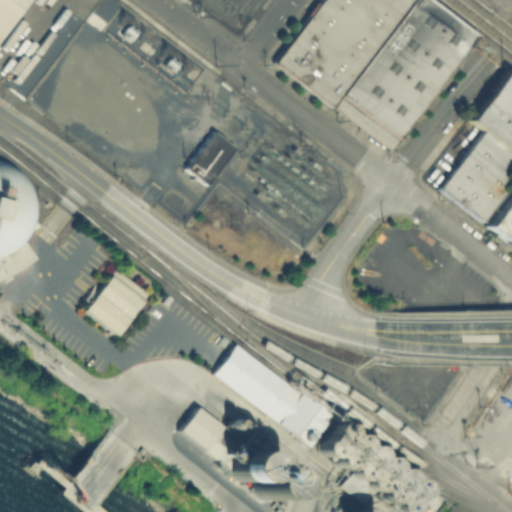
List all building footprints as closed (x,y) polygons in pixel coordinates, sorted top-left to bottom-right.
[(0,0),(22,0),(0,29),(0,0)] [(430,0),(475,34),(387,149),(273,61),(319,0),(430,0)] [(511,245),(437,188),(480,130),(466,119),(505,69),(511,74),(511,245)] [(232,146),(204,183),(183,167),(211,130),(232,146)] [(22,237),(30,218),(30,198),(22,179),(8,164),(0,160),(0,253),(7,251),(22,237)] [(112,334),(143,292),(109,267),(78,310),(112,334)] [(327,415),(305,446),(210,372),(233,342),(327,415)] [(173,430),(211,459),(226,439),(213,429),(216,425),(191,406),(173,430)] [(233,442),(236,438),(243,443),(251,433),(226,415),(216,428),(229,437),(212,459),(259,495),(263,490),(272,496),(284,482),(233,442)] [(419,486),(408,478),(401,478),(402,468),(387,466),(387,461),(381,455),(372,454),(372,449),(366,444),(357,443),(358,434),(350,433),(330,418),(312,443),(311,450),(335,468),(334,478),(330,483),(339,490),(347,500),(354,505),(351,508),(376,511),(379,507),(383,510),(401,511),(419,486)] [(511,480),(501,472),(511,457),(511,480)]
